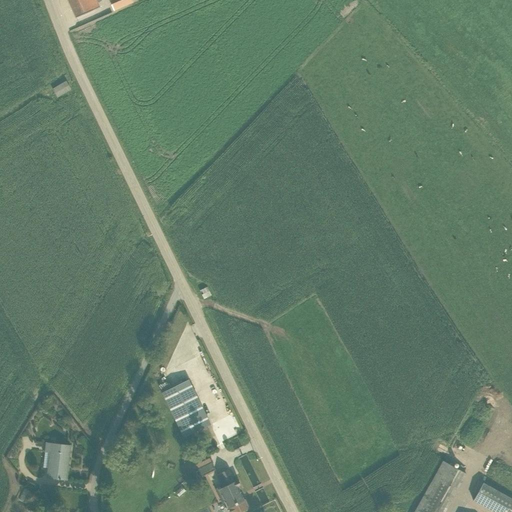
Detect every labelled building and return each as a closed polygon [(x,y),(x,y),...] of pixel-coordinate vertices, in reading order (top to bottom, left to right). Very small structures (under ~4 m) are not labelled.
[(64,0),(72,18),(97,7),(94,0),(64,0)] [(108,0),(113,10),(135,0),(108,0)] [(66,81),(51,89),(56,99),(72,91),(66,81)] [(203,295),(200,283),(193,285),(196,297),(203,295)] [(209,423),(188,380),(162,393),(181,437),(209,423)] [(70,447),(45,444),(44,452),(48,452),(45,478),(66,481),(70,447)] [(202,456),(189,463),(196,475),(209,468),(202,456)] [(445,511),(465,477),(441,464),(414,511),(445,511)] [(229,511),(239,511),(248,507),(235,482),(218,491),(229,511)] [(491,511),(511,511),(511,500),(483,485),(474,503),(491,511)]
